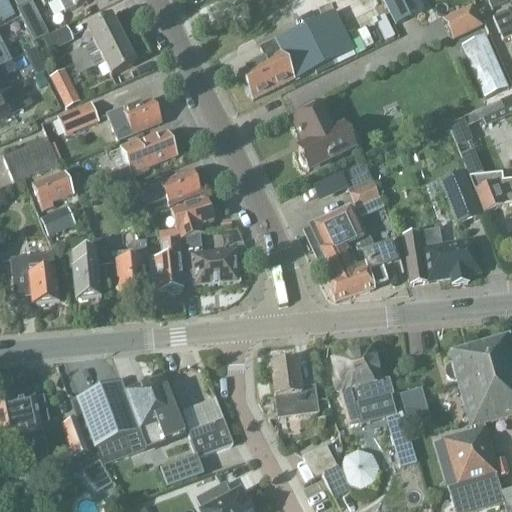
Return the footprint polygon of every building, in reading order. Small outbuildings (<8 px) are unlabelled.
[(12,0),(17,10),(28,5),(25,0),(12,0)] [(39,0),(44,9),(61,0),(70,0),(76,11),(97,0),(39,0)] [(380,0),(394,28),(424,13),(417,0),(380,0)] [(491,11),(511,1),(511,0),(493,0),(487,3),(491,11)] [(25,28),(39,21),(31,4),(16,11),(21,19),(25,28)] [(442,22),(452,44),(482,29),(471,8),(442,22)] [(502,43),(510,39),(511,38),(511,22),(508,12),(492,19),(502,43)] [(34,26),(42,40),(65,28),(58,14),(34,26)] [(318,70),(353,52),(335,16),(302,33),(261,53),(265,62),(250,69),(251,72),(240,77),(254,105),(319,72),(318,70)] [(75,69),(123,44),(110,20),(87,33),(94,47),(70,59),(75,69)] [(42,41),(49,54),(72,43),(66,29),(42,41)] [(479,83),(484,97),(505,90),(487,36),(457,45),(470,86),(479,83)] [(0,69),(11,64),(7,55),(5,56),(2,48),(2,47),(0,42),(0,69)] [(123,44),(75,69),(80,79),(104,66),(112,80),(135,68),(123,44)] [(0,96),(10,91),(4,79),(16,73),(11,64),(0,69),(0,96)] [(71,89),(57,96),(65,111),(65,112),(79,104),(71,89)] [(481,123),(485,130),(511,117),(511,95),(462,120),(467,129),(481,123)] [(0,100),(0,124),(10,120),(10,119),(33,107),(29,98),(5,110),(0,100)] [(105,120),(110,133),(128,126),(133,138),(161,127),(152,105),(125,116),(123,113),(105,120)] [(93,108),(70,117),(77,134),(100,124),(93,108)] [(321,108),(293,123),(306,149),(298,153),(300,157),(299,161),(303,169),(307,170),(309,174),(354,152),(343,130),(335,135),(321,108)] [(116,195),(133,188),(138,187),(135,181),(150,175),(148,171),(176,161),(167,138),(139,149),(138,145),(122,152),(130,172),(110,180),(116,195)] [(59,168),(52,152),(48,142),(4,161),(14,187),(59,168)] [(121,151),(109,153),(112,169),(124,167),(121,151)] [(468,180),(479,176),(470,153),(459,158),(468,180)] [(363,167),(341,177),(356,209),(377,200),(363,167)] [(338,174),(327,178),(333,191),(344,187),(338,174)] [(439,184),(457,228),(480,219),(462,175),(439,184)] [(152,191),(142,195),(147,209),(167,201),(170,210),(201,199),(192,176),(152,190),(152,191)] [(481,178),(468,180),(483,216),(503,208),(511,206),(511,182),(501,184),(500,176),(481,178)] [(65,178),(33,190),(42,214),(52,211),(51,207),(73,199),(65,178)] [(133,188),(116,195),(115,195),(121,212),(139,204),(133,188)] [(171,215),(176,234),(179,241),(180,244),(199,238),(202,237),(199,229),(212,225),(205,203),(171,215)] [(397,247),(389,250),(375,254),(368,238),(364,239),(350,211),(316,227),(309,231),(332,279),(326,280),(334,304),(373,293),(371,287),(384,282),(380,270),(394,265),(400,263),(397,247)] [(402,238),(411,288),(451,281),(452,289),(468,286),(466,278),(480,275),(474,242),(440,248),(437,231),(402,238)] [(178,259),(181,285),(192,284),(193,289),(192,289),(193,291),(239,286),(239,285),(238,285),(235,253),(200,257),(199,238),(180,244),(180,259),(178,259)] [(166,242),(159,243),(161,259),(154,260),(154,262),(155,262),(158,294),(167,293),(168,295),(171,298),(179,297),(182,293),(181,287),(181,285),(178,259),(180,259),(180,244),(179,241),(166,242)] [(101,254),(102,259),(106,258),(106,253),(105,243),(95,244),(96,255),(101,254)] [(133,262),(113,264),(114,278),(117,278),(119,297),(123,297),(123,299),(133,298),(132,296),(145,295),(143,275),(145,275),(144,262),(147,261),(146,244),(131,245),(132,254),(133,262)] [(101,254),(96,255),(73,257),(78,303),(79,303),(80,304),(88,304),(88,302),(100,301),(102,300),(99,270),(103,270),(102,259),(101,254)] [(53,258),(11,263),(15,302),(33,300),(34,308),(59,305),(53,258)] [(489,511),(504,508),(500,496),(500,494),(496,481),(492,465),(494,464),(485,427),(511,418),(511,346),(509,337),(448,356),(452,367),(448,368),(445,371),(445,376),(446,379),(449,382),(452,384),(456,383),(471,434),(433,445),(438,465),(450,508),(451,511),(489,511)] [(336,393),(340,394),(349,426),(358,423),(359,428),(395,418),(389,399),(392,398),(388,383),(381,385),(371,354),(332,364),(337,381),(334,384),(336,393)] [(277,422),(318,416),(315,389),(301,391),(297,363),(268,367),(273,402),(274,402),(277,422)] [(139,434),(138,434),(145,452),(187,436),(196,461),(232,448),(214,402),(178,415),(164,377),(124,392),(139,434)] [(93,450),(96,449),(124,439),(138,434),(139,434),(124,392),(121,384),(75,401),(76,403),(93,450)] [(40,428),(48,426),(43,400),(35,401),(34,399),(0,406),(0,443),(3,458),(12,456),(16,470),(31,466),(32,473),(49,469),(45,450),(40,428)] [(73,423),(60,428),(72,460),(87,454),(76,422),(73,423)] [(389,432),(396,470),(411,467),(404,429),(389,432)] [(96,449),(103,468),(110,465),(131,457),(124,439),(96,449)] [(321,478),(335,471),(325,449),(302,461),(305,465),(313,482),(321,478)] [(94,496),(110,491),(100,464),(85,469),(94,496)] [(169,472),(172,484),(197,477),(194,465),(169,472)] [(248,511),(245,506),(243,508),(238,498),(232,502),(224,488),(196,503),(201,511),(248,511)]
